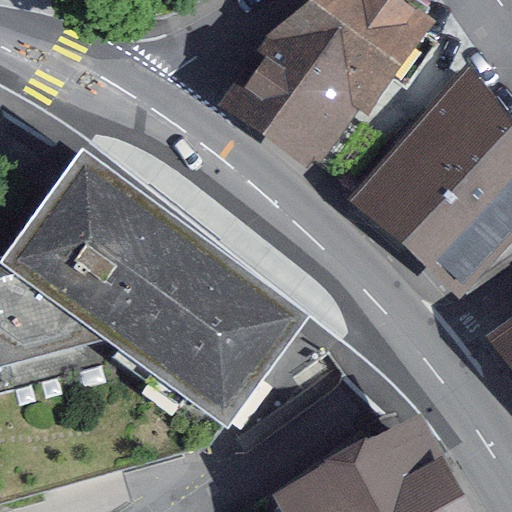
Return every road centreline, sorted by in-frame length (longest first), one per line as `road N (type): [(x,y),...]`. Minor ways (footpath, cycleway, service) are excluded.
road 1 (secondary): [(416,353),(274,205),(122,106)]
road 2 (residential): [(122,106),(277,0)]
road 3 (secondary): [(511,488),(416,353)]
road 4 (secondary): [(122,106),(0,44)]
